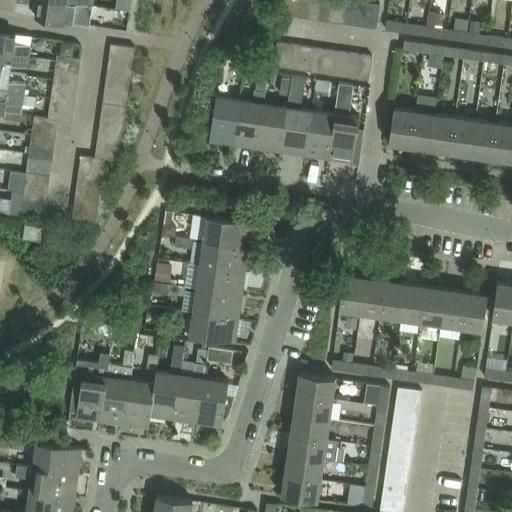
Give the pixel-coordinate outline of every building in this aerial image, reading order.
[(90,14),(92,3),(68,0),(36,0),(34,15),(73,21),(74,12),(90,14)] [(293,14),(294,0),(282,0),(281,12),(293,14)] [(305,16),(307,0),(294,0),(293,14),(305,16)] [(317,18),(319,0),(307,0),(305,16),(317,18)] [(329,19),(331,0),(319,0),(317,18),(329,19)] [(341,21),(343,0),(331,0),(329,19),(341,21)] [(352,23),(355,0),(343,0),(341,21),(352,23)] [(364,25),(368,0),(364,0),(355,0),(352,23),(364,25)] [(376,27),(380,2),(368,0),(364,25),(376,27)] [(405,31),(406,22),(387,19),(385,28),(405,31)] [(426,34),(427,25),(406,22),(405,31),(426,34)] [(446,36),(447,28),(427,25),(426,34),(446,36)] [(466,39),(467,31),(447,28),(446,36),(466,39)] [(0,30),(0,50),(28,54),(30,44),(31,35),(15,32),(0,30)] [(486,42),(487,34),(467,31),(466,39),(486,42)] [(506,45),(508,36),(487,34),(486,42),(506,45)] [(422,50),(423,41),(404,39),(402,47),(422,50)] [(285,66),(288,42),(277,40),(273,64),(285,66)] [(132,59),(134,45),(110,41),(108,56),(132,59)] [(443,53),(444,44),(423,41),(422,50),(443,53)] [(297,67),(300,43),(288,42),(285,66),(297,67)] [(309,69),(312,45),(300,43),(297,67),(309,69)] [(462,56),(464,47),(444,44),(443,53),(462,56)] [(321,71),(324,47),(312,45),(309,69),(321,71)] [(333,73),(336,48),(324,47),(321,71),(333,73)] [(483,59),(485,50),(464,47),(462,56),(483,59)] [(344,75),(348,50),(336,48),(333,73),(344,75)] [(77,69),(79,52),(56,49),(53,66),(77,69)] [(27,65),(28,54),(0,50),(0,69),(9,71),(11,63),(27,65)] [(356,76),(359,52),(348,50),(344,75),(356,76)] [(503,62),(505,53),(485,50),(483,59),(503,62)] [(371,54),(359,52),(356,76),(368,78),(371,54)] [(511,62),(511,54),(505,53),(503,62),(511,62)] [(130,72),(132,59),(108,56),(106,68),(130,72)] [(75,86),(77,69),(53,66),(51,82),(75,86)] [(129,84),(130,72),(106,68),(105,81),(129,84)] [(8,79),(9,71),(0,69),(0,88),(23,92),(25,82),(8,79)] [(256,89),(266,91),(268,73),(259,71),(256,89)] [(280,92),(290,94),(293,76),(283,75),(280,92)] [(127,96),(129,84),(105,81),(103,93),(127,96)] [(352,83),(340,81),(338,95),(350,96),(352,83)] [(72,102),(75,86),(51,82),(49,99),(72,102)] [(21,103),(23,92),(0,88),(0,109),(4,110),(20,112),(21,103)] [(125,108),(127,96),(103,93),(101,105),(125,108)] [(234,142),(240,97),(215,94),(209,138),(234,142)] [(258,145),(264,101),(240,97),(234,142),(258,145)] [(70,119),(72,102),(49,99),(46,116),(57,117),(70,119)] [(281,149),(288,104),(264,101),(258,145),(281,149)] [(305,152),(312,108),(288,104),(281,149),(305,152)] [(124,121),(125,108),(101,105),(99,118),(124,121)] [(409,145),(413,108),(393,105),(388,141),(409,145)] [(329,156),(336,111),(312,108),(305,152),(329,156)] [(429,147),(434,112),(413,108),(409,145),(429,147)] [(360,115),(336,111),(329,156),(354,160),(358,127),(360,115)] [(449,150),(454,115),(434,112),(429,147),(449,150)] [(55,133),(57,117),(46,116),(34,114),(31,129),(55,133)] [(469,153),(474,118),(454,115),(449,150),(469,153)] [(122,134),(124,121),(99,118),(98,131),(122,134)] [(489,156),(495,121),(474,118),(469,153),(489,156)] [(510,159),(511,144),(511,123),(495,121),(489,156),(510,159)] [(354,160),(353,161),(359,161),(360,155),(364,128),(358,127),(354,160)] [(53,147),(55,133),(31,129),(29,144),(53,147)] [(120,147),(122,134),(98,131),(96,144),(120,147)] [(51,159),(53,147),(29,144),(28,151),(28,155),(51,159)] [(118,159),(120,147),(96,144),(94,154),(80,152),(80,154),(104,157),(118,159)] [(102,170),(104,157),(80,154),(78,166),(102,170)] [(50,173),(51,159),(28,155),(26,169),(50,173)] [(100,183),(102,170),(78,166),(76,180),(100,183)] [(24,184),(25,171),(10,169),(8,188),(12,188),(23,190),(24,184)] [(47,187),(50,173),(26,169),(25,171),(24,184),(47,187)] [(99,196),(100,183),(76,180),(75,193),(99,196)] [(45,201),(47,187),(24,184),(23,190),(22,198),(45,201)] [(19,215),(20,209),(22,198),(23,190),(12,188),(9,214),(19,215)] [(97,208),(99,196),(75,193),(73,204),(97,208)] [(44,213),(45,201),(22,198),(20,209),(44,213)] [(95,219),(97,208),(73,204),(71,216),(95,219)] [(248,228),(248,225),(249,220),(206,214),(202,238),(245,245),(245,244),(248,244),(250,228),(248,228)] [(24,221),(24,225),(22,236),(40,239),(42,224),(24,221)] [(174,244),(190,246),(191,237),(175,234),(174,244)] [(244,251),(245,245),(202,238),(199,262),(244,269),(247,252),(244,251)] [(241,292),(244,269),(199,262),(195,286),(241,292)] [(359,310),(363,274),(343,272),(338,307),(359,310)] [(380,313),(385,277),(363,274),(359,310),(380,313)] [(400,316),(405,280),(385,277),(380,313),(400,316)] [(420,319),(425,283),(405,280),(400,316),(420,319)] [(511,318),(511,282),(497,280),(492,316),(511,318)] [(167,291),(183,293),(184,284),(168,281),(167,291)] [(440,322),(445,286),(425,283),(420,319),(440,322)] [(237,316),(241,292),(195,286),(192,310),(237,316)] [(461,324),(466,289),(445,286),(440,322),(461,324)] [(488,292),(466,289),(461,324),(483,328),(488,292)] [(163,314),(179,317),(181,307),(165,305),(163,314)] [(234,340),(237,316),(192,310),(188,333),(234,340)] [(113,325),(99,323),(98,333),(112,334),(113,325)] [(173,417),(179,372),(182,344),(173,343),(170,371),(156,369),(154,380),(150,414),(173,417)] [(231,358),(233,346),(208,343),(207,348),(206,354),(207,355),(231,358)] [(124,423),(130,377),(134,349),(124,347),(122,363),(109,361),(100,419),(124,423)] [(197,421),(204,376),(207,355),(206,354),(207,348),(198,347),(194,374),(179,372),(173,417),(197,421)] [(100,419),(109,361),(110,349),(101,348),(99,358),(77,355),(69,409),(76,410),(75,415),(100,419)] [(158,352),(148,351),(146,367),(156,368),(158,352)] [(351,370),(352,360),(331,358),(330,367),(351,370)] [(371,372),(373,363),(352,360),(351,370),(371,372)] [(392,375),(393,366),(373,363),(371,372),(392,375)] [(412,378),(413,369),(393,366),(392,375),(412,378)] [(505,378),(506,369),(485,366),(483,375),(505,378)] [(432,381),(433,372),(413,369),(412,378),(432,381)] [(332,396),(335,375),(299,370),(296,390),(332,396)] [(452,384),(453,375),(433,372),(432,381),(452,384)] [(473,387),(474,378),(453,375),(452,384),(473,387)] [(228,379),(204,376),(197,421),(221,424),(228,379)] [(149,414),(150,414),(154,380),(130,377),(124,423),(148,426),(149,414)] [(386,403),(389,385),(380,384),(378,402),(386,403)] [(419,402),(421,390),(421,387),(397,384),(395,398),(419,402)] [(488,407),(492,385),(482,384),(479,405),(488,407)] [(329,416),(332,396),(296,390),(293,411),(329,416)] [(418,413),(419,402),(395,398),(393,410),(418,413)] [(383,424),(386,403),(378,402),(375,422),(383,424)] [(485,427),(488,407),(479,405),(476,426),(485,427)] [(416,425),(418,413),(393,410),(391,422),(416,425)] [(326,436),(329,416),(293,411),(290,431),(326,436)] [(381,444),(383,424),(375,422),(372,443),(381,444)] [(414,437),(416,425),(391,422),(390,434),(414,437)] [(483,447),(485,427),(476,426),(473,446),(483,447)] [(338,438),(326,436),(290,431),(287,451),(323,456),(335,458),(338,438)] [(413,449),(414,437),(390,434),(388,446),(413,449)] [(22,448),(24,438),(8,436),(6,445),(22,448)] [(77,472),(81,446),(35,440),(32,465),(77,472)] [(378,464),(381,444),(372,443),(369,462),(378,464)] [(411,461),(413,449),(388,446),(386,458),(411,461)] [(480,467),(483,447),(473,446),(470,466),(480,467)] [(320,477),(323,456),(287,451),(284,471),(320,477)] [(409,474),(411,461),(386,458),(384,470),(409,474)] [(74,496),(77,472),(32,465),(16,462),(14,474),(30,477),(28,489),(74,496)] [(375,485),(378,464),(369,462),(366,483),(375,485)] [(477,488),(480,467),(470,466),(467,486),(477,488)] [(408,486),(409,474),(384,470),(383,483),(408,486)] [(317,499),(320,477),(284,471),(281,493),(317,499)] [(372,506),(375,485),(366,483),(364,504),(372,506)] [(406,498),(408,486),(383,483),(381,494),(406,498)] [(1,484),(0,490),(0,493),(15,496),(17,487),(1,484)] [(474,507),(477,488),(467,486),(465,506),(474,507)] [(71,511),(74,496),(28,489),(25,511),(71,511)] [(189,511),(192,498),(156,493),(153,511),(189,511)] [(404,511),(406,498),(381,494),(379,508),(404,511)] [(272,511),(274,503),(265,501),(263,511),(272,511)]
